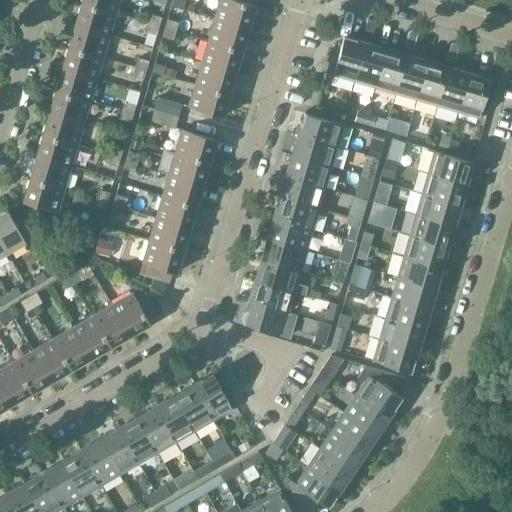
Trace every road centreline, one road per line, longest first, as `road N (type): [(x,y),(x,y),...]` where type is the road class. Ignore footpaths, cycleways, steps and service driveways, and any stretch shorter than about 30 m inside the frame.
road 1 (residential): [(0,453),(196,344),(301,0)]
road 2 (residential): [(375,511),(417,454),(448,386),(511,167)]
road 3 (residential): [(511,42),(372,0)]
road 4 (residential): [(0,123),(38,0)]
